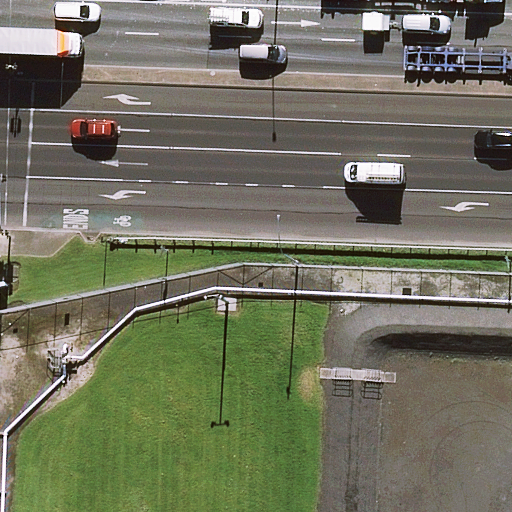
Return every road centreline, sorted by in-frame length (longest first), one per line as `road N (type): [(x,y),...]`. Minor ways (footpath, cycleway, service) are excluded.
road 1 (trunk): [(0,22),(511,46)]
road 2 (trunk): [(511,178),(0,158)]
